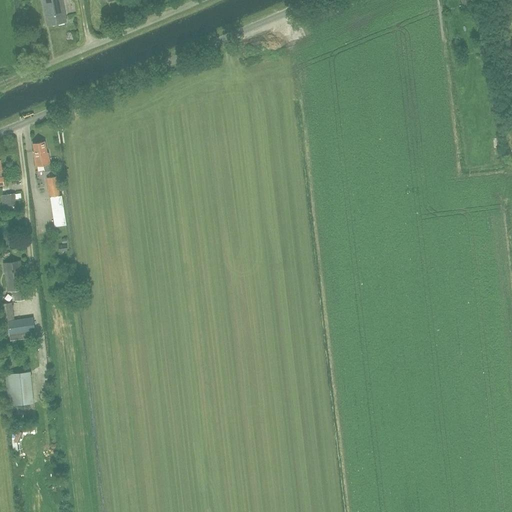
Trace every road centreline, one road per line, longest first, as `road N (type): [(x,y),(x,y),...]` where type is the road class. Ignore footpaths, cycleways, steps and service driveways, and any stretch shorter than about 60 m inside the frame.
road 1 (unclassified): [(0,133),(317,0)]
road 2 (unclassified): [(199,0),(20,75)]
